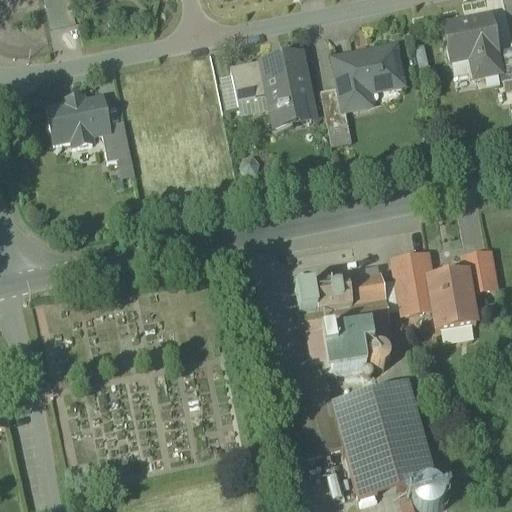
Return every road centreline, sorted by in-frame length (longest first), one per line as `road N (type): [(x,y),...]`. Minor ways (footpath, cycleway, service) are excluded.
road 1 (tertiary): [(7,290),(511,181)]
road 2 (unknown): [(275,478),(228,241)]
road 3 (residential): [(429,0),(201,45)]
road 4 (unclassified): [(7,290),(52,511)]
road 5 (residential): [(201,45),(0,90)]
